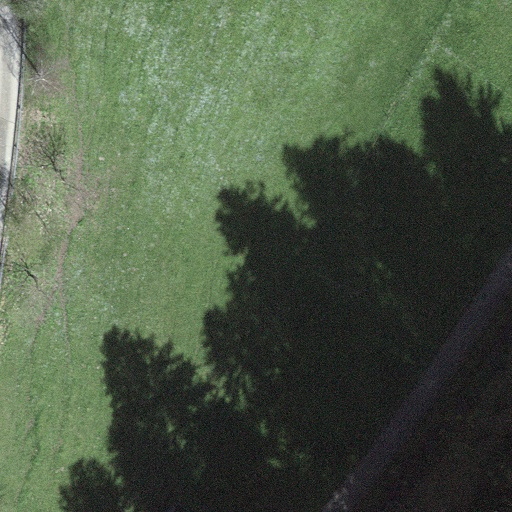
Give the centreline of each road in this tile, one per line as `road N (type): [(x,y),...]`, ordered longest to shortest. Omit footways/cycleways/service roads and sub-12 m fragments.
road 1 (track): [(282,511),(511,227)]
road 2 (track): [(0,24),(12,106),(0,185)]
